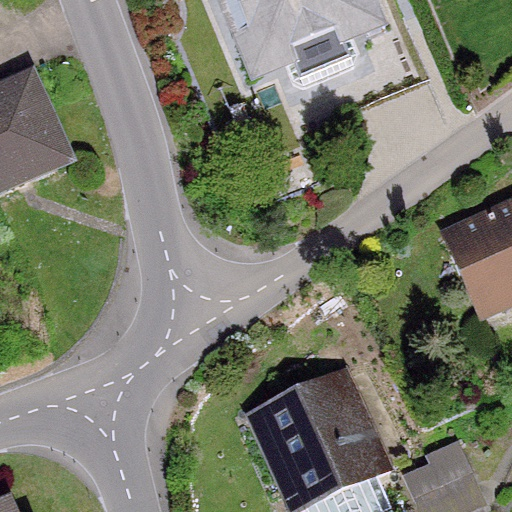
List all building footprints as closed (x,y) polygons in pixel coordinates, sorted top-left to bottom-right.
[(363,22),(353,0),(220,0),(215,7),(225,30),(243,33),(256,67),(363,22)] [(0,191),(60,166),(25,86),(0,96),(0,191)] [(511,303),(511,208),(448,238),(483,316),(511,303)] [(343,376),(243,421),(244,425),(255,419),(296,511),(294,511),(303,511),(380,478),(387,475),(385,472),(375,476),(334,384),(345,380),(343,376)] [(448,511),(462,511),(478,505),(451,446),(424,458),(430,472),(448,511)] [(448,511),(430,472),(402,484),(414,511),(448,511)]
